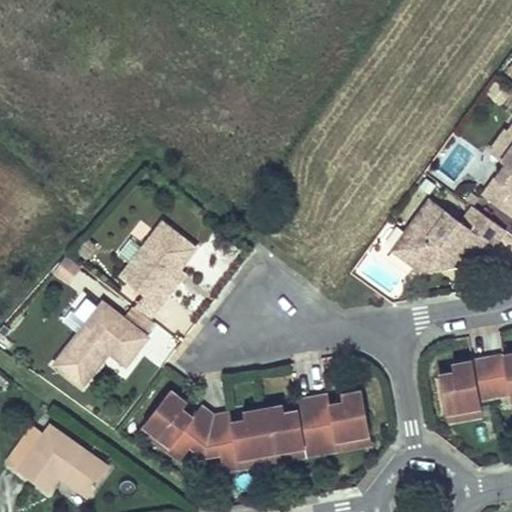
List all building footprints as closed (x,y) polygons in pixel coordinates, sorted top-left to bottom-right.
[(511,125),(507,133),(505,131),(490,151),(506,163),(484,194),(511,214),(511,125)] [(488,252),(505,229),(473,206),(461,222),(430,199),(393,249),(420,269),(443,266),(458,247),(472,257),(480,246),(488,252)] [(163,222),(121,276),(159,306),(170,292),(165,288),(180,269),(196,248),(163,222)] [(443,266),(469,262),(472,257),(458,247),(443,266)] [(53,273),(69,281),(79,262),(63,254),(53,273)] [(165,288),(170,292),(185,273),(180,269),(165,288)] [(126,365),(149,336),(103,301),(54,364),(82,387),(103,361),(97,357),(104,347),(110,352),(126,365)] [(97,357),(103,361),(110,352),(104,347),(97,357)] [(511,354),(488,358),(495,395),(510,392),(511,399),(511,398),(511,354)] [(454,372),(440,375),(447,411),(481,404),(480,397),(495,395),(488,358),(453,364),(454,372)] [(453,364),(438,366),(440,375),(454,372),(453,364)] [(187,403),(171,390),(145,423),(171,444),(168,449),(181,459),(191,447),(198,437),(208,444),(214,416),(201,406),(192,417),(182,409),(187,403)] [(329,395),(313,398),(323,451),(339,448),(337,438),(370,432),(363,391),(342,395),(344,402),(331,404),(329,395)] [(284,405),(264,409),(271,450),(304,444),(306,454),(323,451),(313,398),(297,400),(298,410),(285,412),(284,405)] [(481,404),(447,411),(449,422),(483,416),(481,404)] [(231,412),(214,416),(208,444),(219,442),(221,454),(224,469),(241,466),(239,456),(271,450),(264,409),(244,412),(246,420),(232,422),(231,412)] [(145,423),(141,427),(168,449),(171,444),(145,423)] [(9,462),(47,489),(59,472),(92,496),(112,466),(53,425),(45,436),(32,427),(9,462)] [(337,438),(339,448),(373,444),(370,432),(337,438)] [(191,447),(205,458),(208,444),(198,437),(191,447)] [(208,444),(205,458),(221,454),(219,442),(208,444)] [(271,450),(273,460),(306,454),(304,444),(271,450)] [(239,456),(241,466),(273,460),(271,450),(239,456)] [(52,488),(79,505),(85,495),(58,479),(52,488)]
